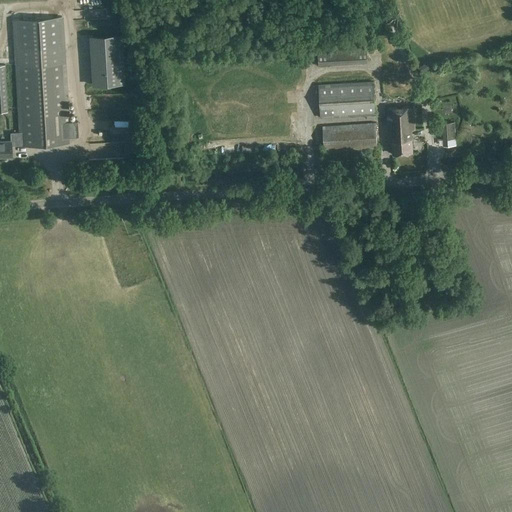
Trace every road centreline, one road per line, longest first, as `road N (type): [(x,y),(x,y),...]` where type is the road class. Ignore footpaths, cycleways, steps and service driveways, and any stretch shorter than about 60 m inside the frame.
road 1 (unclassified): [(0,206),(511,175)]
road 2 (track): [(0,49),(6,15),(66,5),(83,138),(55,163),(57,203)]
road 3 (track): [(183,197),(116,0)]
